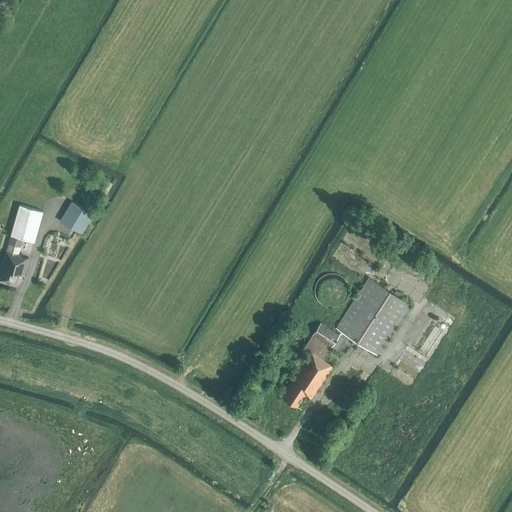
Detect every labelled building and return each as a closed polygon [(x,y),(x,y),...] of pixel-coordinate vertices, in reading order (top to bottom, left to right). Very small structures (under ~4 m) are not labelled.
[(34,243),(38,227),(43,212),(2,200),(0,205),(0,223),(14,227),(11,235),(6,251),(1,269),(2,269),(0,277),(0,280),(15,284),(18,273),(24,275),(29,258),(21,256),(21,255),(18,255),(22,240),(34,243)] [(81,234),(93,215),(71,202),(59,221),(81,234)] [(424,283),(434,266),(408,249),(397,266),(424,283)] [(377,355),(410,305),(368,277),(335,327),(340,331),(338,334),(320,322),(304,347),(310,351),(287,387),(288,387),(282,397),(297,406),(305,394),(311,398),(333,366),(323,359),(331,348),(342,355),(353,339),(377,355)] [(416,380),(449,330),(427,315),(394,366),(416,380)]
